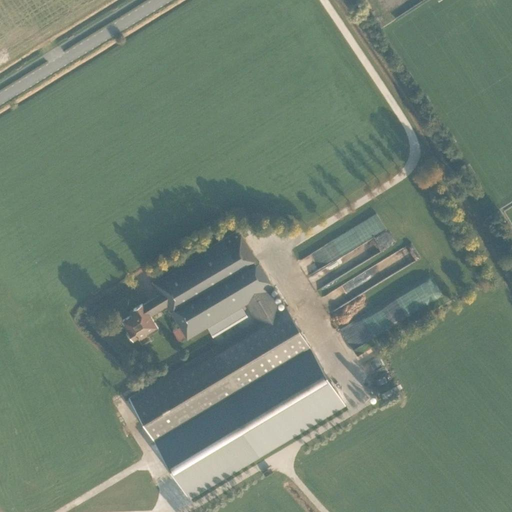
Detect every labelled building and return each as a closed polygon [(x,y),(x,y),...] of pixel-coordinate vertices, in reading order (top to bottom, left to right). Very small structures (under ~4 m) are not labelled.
[(345,232),(354,248),(388,228),(379,213),(345,232)] [(136,311),(123,319),(129,328),(128,328),(129,329),(127,331),(131,337),(133,336),(134,337),(138,335),(143,342),(150,337),(148,333),(158,327),(150,314),(151,313),(152,314),(167,305),(188,338),(207,326),(224,316),(228,322),(250,309),(258,321),(133,396),(130,398),(164,454),(165,455),(189,495),(253,457),(258,453),(260,455),(345,404),(344,402),(285,304),(281,307),(270,288),(274,286),(244,237),(239,228),(164,274),(162,271),(157,274),(159,276),(153,280),(160,293),(158,294),(148,301),(143,303),(134,308),(136,311)] [(360,249),(367,260),(396,242),(389,231),(360,249)] [(346,298),(422,260),(416,247),(340,285),(346,298)] [(369,371),(383,363),(379,356),(365,365),(369,371)]
